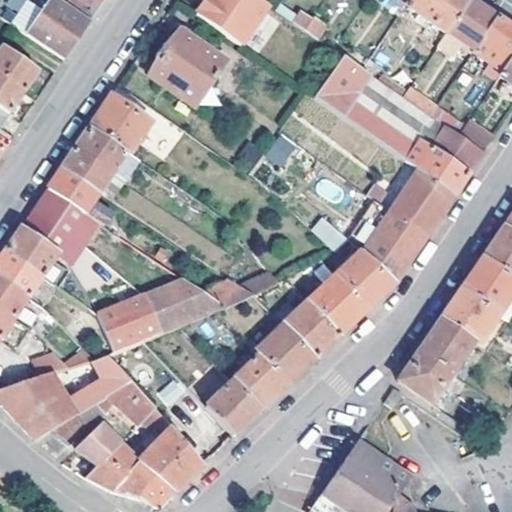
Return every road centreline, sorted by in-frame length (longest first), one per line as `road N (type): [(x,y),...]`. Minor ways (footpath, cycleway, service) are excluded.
road 1 (residential): [(204,511),(413,304),(511,163)]
road 2 (tertiary): [(137,0),(0,203)]
